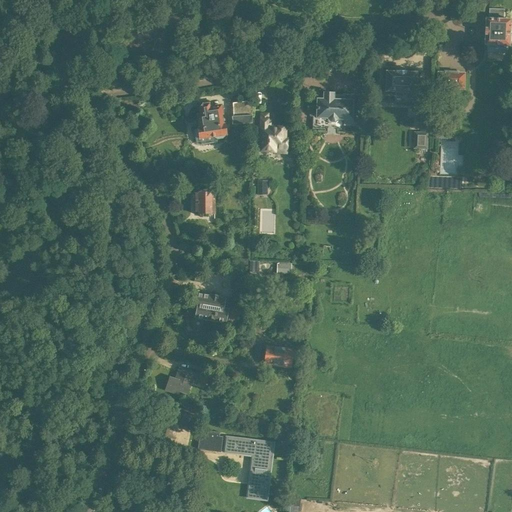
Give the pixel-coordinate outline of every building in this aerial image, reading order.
[(486,45),(488,45),(487,52),(509,53),(509,46),(511,46),(511,20),(504,20),(504,12),(494,12),(494,20),(488,19),(486,45)] [(394,102),(415,103),(415,86),(419,86),(420,80),(415,80),(416,73),(405,72),(406,72),(396,72),(385,72),(385,92),(394,92),(394,102)] [(438,73),(437,89),(444,89),(443,97),(456,98),(457,89),(463,90),(464,74),(457,73),(457,72),(444,72),(444,73),(438,73)] [(343,95),(343,96),(339,96),(339,99),(333,98),(333,95),(332,95),(330,93),(326,93),(325,95),(324,95),(323,100),(317,100),(316,118),(312,118),(312,129),(344,130),(344,125),(356,125),(357,101),(352,101),(352,96),(343,95)] [(232,104),(232,125),(251,124),(252,101),(232,104)] [(220,114),(222,113),(221,106),(209,107),(208,104),(202,105),(200,103),(196,107),(198,108),(199,116),(196,117),(197,130),(194,130),(196,143),(200,142),(201,144),(216,142),(217,140),(217,139),(222,139),(225,136),(225,135),(223,124),(222,125),(220,114)] [(259,134),(262,134),(262,140),(259,139),(259,152),(286,153),(287,139),(285,139),(285,127),(272,127),(272,126),(269,126),(270,124),(267,124),(268,114),(260,114),(259,134)] [(433,140),(441,141),(441,129),(434,129),(433,140)] [(413,148),(426,149),(427,133),(414,133),(413,148)] [(456,139),(441,139),(441,167),(456,167),(456,139)] [(194,192),(194,215),(214,215),(214,192),(194,192)] [(249,261),(248,274),(258,275),(259,262),(249,261)] [(276,263),(276,274),(291,275),(291,263),(276,263)] [(205,321),(214,322),(215,322),(226,324),(228,310),(223,309),(225,299),(219,298),(219,296),(210,295),(209,297),(205,297),(205,296),(195,294),(193,308),(196,308),(194,318),(205,320),(205,321)] [(282,366),(282,367),(285,369),(289,368),(289,367),(290,367),(292,350),(266,347),(264,364),(282,366)] [(194,372),(186,369),(186,370),(179,368),(175,380),(169,378),(165,390),(171,392),(172,389),(186,394),(192,378),(200,381),(202,386),(207,384),(204,373),(199,374),(194,372)] [(182,416),(178,426),(183,428),(184,425),(191,428),(194,420),(182,416)] [(199,434),(197,450),(220,453),(222,436),(219,436),(219,432),(207,431),(206,435),(199,434)] [(254,440),(227,437),(226,451),(252,454),(248,488),(256,489),(255,492),(265,493),(271,447),(254,445),(254,440)] [(284,508),(294,509),(296,497),(285,496),(284,508)]
